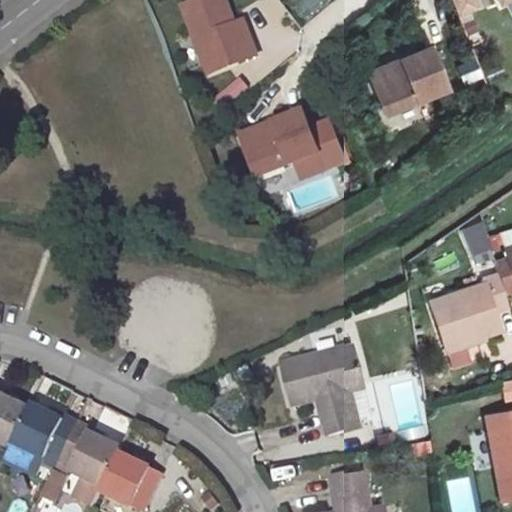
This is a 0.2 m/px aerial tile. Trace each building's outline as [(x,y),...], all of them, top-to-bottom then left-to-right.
[(237,25),(227,0),(201,0),(186,6),(212,74),(258,56),(253,40),(244,44),(237,25)] [(451,0),(457,16),(488,6),(485,0),(451,0)] [(244,44),(253,40),(245,22),(237,25),(244,44)] [(386,117),(447,92),(430,50),(400,62),(402,67),(371,80),(386,117)] [(402,67),(400,62),(369,75),(371,80),(402,67)] [(210,96),(216,109),(249,93),(243,80),(210,96)] [(277,128),(244,140),(258,178),(322,154),(306,112),(275,123),(277,128)] [(275,123),(243,136),(244,140),(277,128),(275,123)] [(511,229),(498,234),(503,250),(511,246),(511,229)] [(511,246),(503,250),(507,261),(511,277),(511,246)] [(493,265),(503,294),(511,290),(511,277),(507,261),(493,265)] [(448,350),(480,339),(499,333),(493,314),(506,310),(495,277),(482,282),(483,285),(429,303),(444,351),(448,350)] [(467,350),(482,345),(480,339),(448,350),(450,355),(455,369),(471,364),(467,350)] [(346,390),(360,387),(350,346),(280,364),(290,405),(317,397),(346,390)] [(415,378),(386,385),(398,436),(427,429),(415,378)] [(511,380),(500,383),(503,404),(511,402),(511,380)] [(346,390),(317,397),(320,409),(349,401),(346,390)] [(27,407),(0,394),(0,442),(8,447),(10,442),(27,407)] [(349,401),(320,409),(327,434),(355,427),(349,401)] [(30,403),(27,407),(10,442),(43,458),(45,454),(59,461),(78,421),(65,414),(62,419),(30,403)] [(511,416),(486,422),(503,504),(511,502),(511,416)] [(101,486),(118,451),(120,447),(90,433),(92,428),(78,421),(59,461),(72,466),(69,471),(101,486)] [(404,459),(428,457),(427,442),(403,444),(404,459)] [(162,473),(118,451),(101,486),(99,491),(144,511),(162,473)] [(361,470),(331,474),(335,501),(365,496),(361,470)] [(335,501),(336,511),(341,511),(366,508),(365,496),(335,501)]
